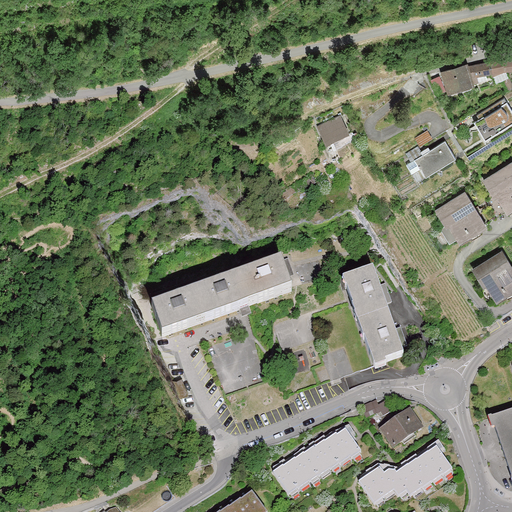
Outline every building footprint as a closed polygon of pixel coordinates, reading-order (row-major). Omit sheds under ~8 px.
[(511,60),(471,68),(473,81),(511,73),(511,60)] [(444,75),(451,98),(477,91),(473,81),(471,68),(444,75)] [(511,111),(506,102),(475,123),(488,142),(511,125),(511,111)] [(342,118),(319,130),(331,154),(355,142),(342,118)] [(447,144),(414,163),(425,181),(458,162),(447,144)] [(511,163),(485,182),(511,220),(511,219),(511,163)] [(465,192),(437,210),(461,247),(490,229),(465,192)] [(511,265),(504,252),(475,271),(498,307),(511,297),(511,265)] [(155,308),(166,340),(293,297),(282,265),(155,308)] [(378,280),(347,291),(380,382),(410,371),(403,350),(408,348),(402,330),(397,332),(389,308),(395,306),(388,287),(381,290),(378,280)] [(376,400),(362,406),(365,418),(380,413),(383,417),(390,413),(384,402),(379,405),(376,400)] [(380,427),(393,447),(422,427),(409,408),(380,427)] [(511,415),(492,423),(511,480),(511,415)] [(277,471),(292,495),(361,453),(346,429),(277,471)] [(360,483),(376,507),(396,493),(399,498),(406,494),(410,500),(452,472),(436,448),(396,475),(393,471),(390,472),(383,477),(379,470),(360,483)] [(262,511),(251,494),(222,511),(262,511)]
